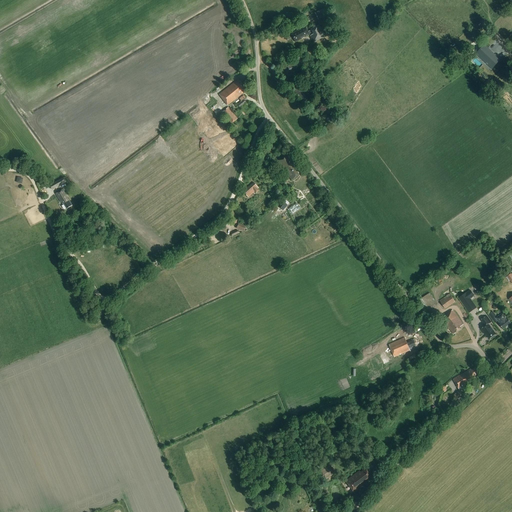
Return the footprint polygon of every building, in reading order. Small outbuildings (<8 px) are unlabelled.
[(324,9),(315,13),(318,20),(327,16),(324,9)] [(319,25),(315,27),(311,29),(311,30),(308,31),(306,27),(296,32),(296,31),(291,33),(292,35),(291,36),(295,42),(310,35),(309,34),(311,33),(312,35),(310,36),(314,43),(325,37),(319,25)] [(491,67),(499,59),(485,46),(477,55),(486,64),(487,63),(491,67)] [(299,60),(288,65),(291,71),(302,66),(299,60)] [(245,90),(247,88),(244,85),(244,86),(238,79),(219,94),(228,105),(246,91),(245,90)] [(305,90),(310,86),(306,81),(294,90),(300,98),(301,98),(305,103),(311,98),(305,90)] [(242,101),(237,105),(240,107),(246,102),(244,100),(246,98),(244,95),(239,98),(242,101)] [(238,119),(228,107),(222,112),(231,124),(238,119)] [(297,173),(300,170),(297,166),(294,163),(286,153),(276,161),(291,180),(298,174),(297,173)] [(50,185),(53,190),(66,182),(63,177),(50,185)] [(259,188),(253,182),(248,188),(247,187),(242,191),(248,197),(254,191),(256,193),(259,191),(258,189),(259,188)] [(67,208),(72,205),(62,189),(56,193),(63,204),(64,203),(67,208)] [(280,208),(281,209),(283,211),(288,205),(286,204),(285,203),(284,202),(279,207),(280,208)] [(293,213),(301,209),(298,203),(290,207),(293,213)] [(238,216),(232,221),(235,224),(242,218),(240,217),(238,216)] [(238,223),(237,226),(238,227),(237,229),(243,231),(245,226),(238,223)] [(471,301),(469,298),(474,294),(470,290),(460,297),(466,305),(471,301)] [(425,311),(437,304),(430,293),(419,300),(425,311)] [(449,294),(440,300),(445,309),(455,303),(449,294)] [(460,326),(463,324),(453,309),(441,318),(453,334),(461,328),(460,326)] [(493,311),(489,314),(495,323),(498,321),(501,324),(500,324),(503,329),(506,327),(507,327),(508,326),(508,325),(511,323),(508,318),(507,319),(503,313),(496,318),(495,317),(497,316),(493,311)] [(489,339),(492,336),(496,334),(489,324),(491,322),(487,316),(481,320),(485,325),(481,329),(484,332),(489,339)] [(438,321),(433,326),(436,331),(442,326),(438,321)] [(413,349),(418,347),(414,339),(408,342),(405,337),(389,344),(395,356),(413,348),(413,349)] [(389,352),(381,354),(383,362),(391,361),(389,352)] [(474,376),(478,374),(475,368),(471,370),(470,369),(452,380),(458,389),(476,379),(474,376)] [(317,471),(323,481),(334,473),(328,464),(317,471)] [(361,472),(359,471),(345,481),(353,492),(366,482),(366,481),(371,477),(365,469),(361,472)]
